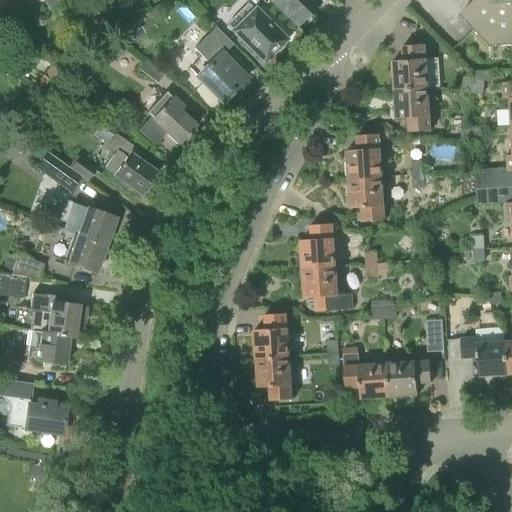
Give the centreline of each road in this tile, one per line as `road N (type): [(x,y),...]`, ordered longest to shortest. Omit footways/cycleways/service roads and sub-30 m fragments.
road 1 (residential): [(374,17),(230,281),(219,343),(231,419),(245,432),(419,422)]
road 2 (residential): [(101,511),(137,313),(162,241),(192,192),(374,17)]
